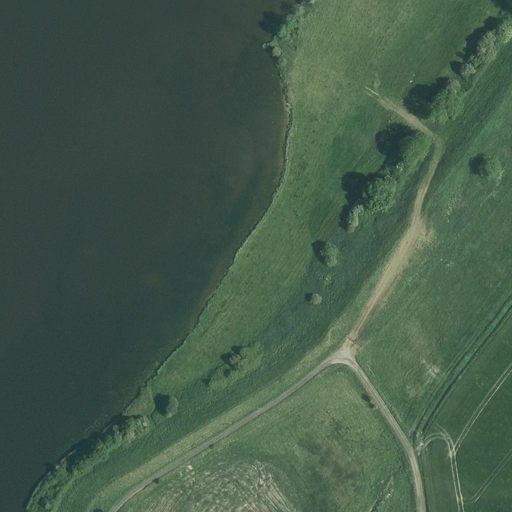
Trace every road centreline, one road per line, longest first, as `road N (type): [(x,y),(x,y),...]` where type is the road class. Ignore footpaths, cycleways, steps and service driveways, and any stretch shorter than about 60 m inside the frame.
road 1 (unclassified): [(115,511),(343,358)]
road 2 (unclassified): [(343,358),(406,445),(420,511)]
